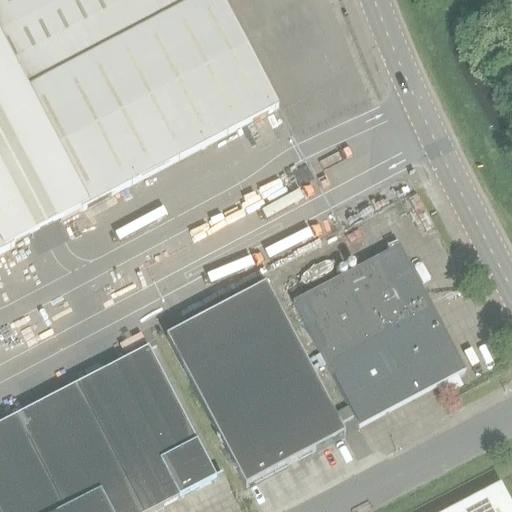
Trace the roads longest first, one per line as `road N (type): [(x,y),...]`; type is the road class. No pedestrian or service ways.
road 1 (tertiary): [(511,293),(373,0)]
road 2 (unclassified): [(327,511),(511,416)]
